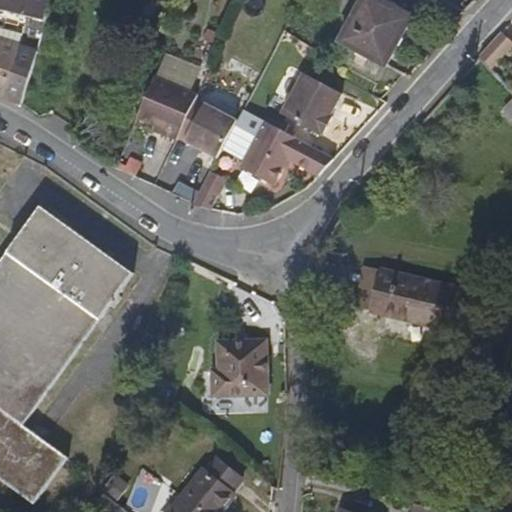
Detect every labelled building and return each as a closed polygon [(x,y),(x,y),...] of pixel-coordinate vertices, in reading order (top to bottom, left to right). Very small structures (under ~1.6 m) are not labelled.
[(0,0),(0,31),(25,38),(34,0),(0,0)] [(5,100),(24,107),(53,0),(34,0),(25,38),(21,53),(5,100)] [(413,19),(375,0),(365,0),(342,44),(386,68),(413,19)] [(0,98),(5,100),(21,53),(25,38),(0,31),(0,98)] [(478,60),(492,74),(511,51),(511,47),(500,36),(478,60)] [(282,115),(318,134),(320,131),(323,132),(332,115),(329,113),(340,93),(304,74),(282,115)] [(143,111),(148,113),(163,76),(161,75),(143,111)] [(164,129),(179,135),(196,100),(199,94),(163,76),(148,113),(159,118),(167,121),(164,129)] [(184,143),(204,105),(196,100),(179,135),(177,139),(184,143)] [(511,122),(511,102),(502,111),(511,122)] [(217,160),(237,122),(204,105),(184,143),(217,160)] [(156,125),(164,129),(167,121),(159,118),(156,125)] [(318,176),(334,158),(267,123),(243,169),(275,186),(288,160),(318,176)] [(218,194),(225,181),(210,174),(203,187),(218,194)] [(194,204),(192,207),(200,209),(211,211),(218,194),(203,187),(200,192),(194,204)] [(134,275),(42,209),(0,267),(0,479),(35,505),(68,460),(23,428),(134,275)] [(379,274),(370,310),(369,313),(448,332),(457,289),(381,269),(379,274)] [(354,306),(370,310),(379,274),(364,270),(354,306)] [(269,396),(267,342),(218,344),(217,371),(213,371),(213,397),(269,396)] [(234,494),(244,481),(217,459),(206,473),(203,471),(169,511),(222,511),(235,496),(234,494)] [(123,498),(128,480),(110,474),(104,492),(123,498)] [(125,511),(102,493),(95,511),(125,511)]
